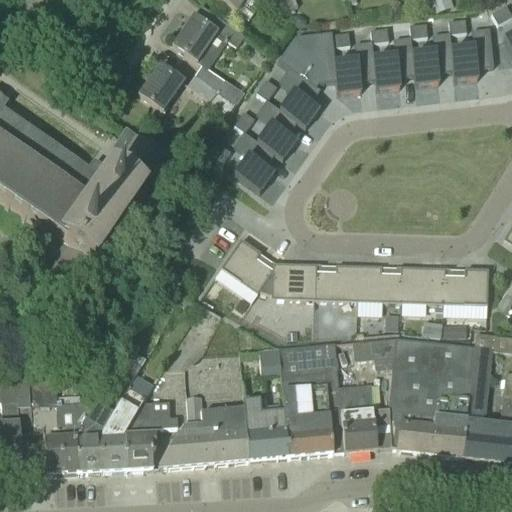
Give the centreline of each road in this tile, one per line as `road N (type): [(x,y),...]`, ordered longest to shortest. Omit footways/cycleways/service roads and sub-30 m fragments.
road 1 (residential): [(511,111),(351,132),(336,141),(296,213),(310,242),(455,249),(511,181)]
road 2 (residential): [(511,501),(346,492),(294,510),(242,511)]
